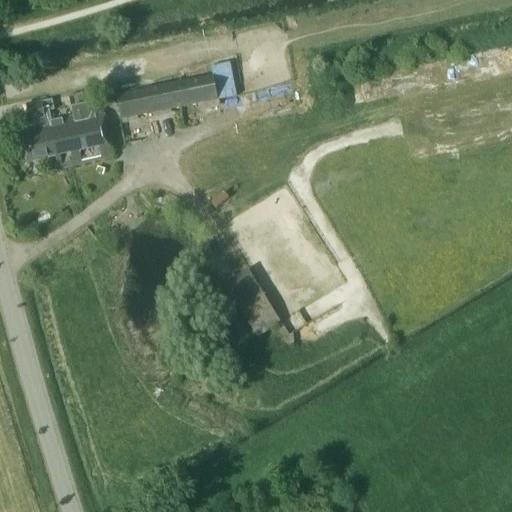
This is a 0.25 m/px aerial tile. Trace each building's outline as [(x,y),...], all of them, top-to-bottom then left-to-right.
[(116,97),(122,122),(217,101),(212,77),(116,97)] [(21,133),(27,164),(55,158),(58,170),(113,158),(103,111),(95,113),(92,103),(71,108),(73,118),(46,123),(47,128),(21,133)] [(31,122),(42,121),(42,111),(30,113),(31,122)] [(249,308),(275,294),(259,267),(234,281),(249,308)] [(339,296),(302,331),(314,344),(351,309),(339,296)]
